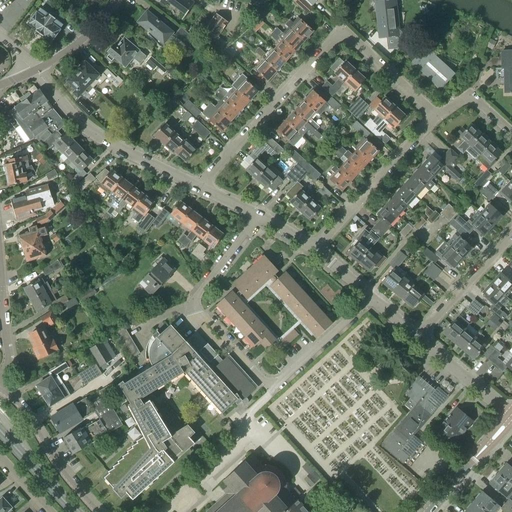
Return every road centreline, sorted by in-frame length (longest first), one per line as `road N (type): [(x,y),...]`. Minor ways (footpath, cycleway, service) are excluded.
road 1 (residential): [(257,216),(195,308),(270,387),(373,295)]
road 2 (residential): [(201,188),(337,37),(355,41),(438,117)]
road 3 (residential): [(201,188),(85,131),(34,72)]
road 4 (residential): [(314,248),(438,117)]
road 5 (residential): [(100,511),(25,409),(0,388)]
road 6 (residential): [(419,335),(511,237)]
road 7 (tertiary): [(429,511),(510,418)]
road 8 (residential): [(510,418),(419,335)]
